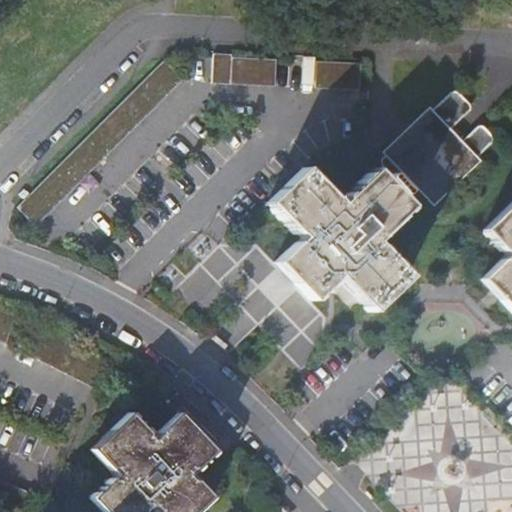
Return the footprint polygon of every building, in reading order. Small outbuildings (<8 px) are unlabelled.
[(232,56),(214,55),(212,86),(276,89),(277,62),(232,59),(232,56)] [(183,81),(164,62),(13,209),(32,228),(183,81)] [(363,67),(318,64),(316,91),(361,94),(363,67)] [(430,111),(380,160),(426,208),(493,141),(491,138),(484,131),(481,128),(478,128),(476,129),(459,144),(448,133),(467,113),(469,109),(468,106),(457,95),(455,94),(452,94),(450,94),(432,113),(430,111)] [(267,206),(295,235),(300,240),(275,265),(311,301),(322,291),(336,277),(371,313),(407,278),(373,243),(410,207),(374,171),(338,206),(303,170),(267,206)] [(391,174),(386,180),(401,196),(407,190),(391,174)] [(511,203),(483,231),(506,256),(481,281),(511,313),(511,203)] [(0,313),(0,345),(6,348),(16,319),(0,313)] [(107,364),(40,330),(27,357),(93,391),(107,364)] [(197,511),(212,498),(207,494),(194,481),(192,483),(187,477),(191,472),(193,473),(214,452),(178,415),(157,435),(158,438),(152,442),(148,438),(148,435),(130,416),(91,452),(110,471),(113,471),(118,477),(114,482),(111,481),(92,500),(103,511),(148,511),(151,510),(152,511),(197,511)] [(24,511),(31,496),(0,484),(0,511),(24,511)]
